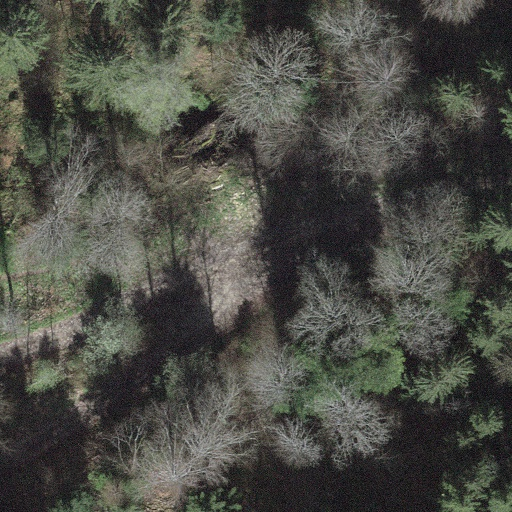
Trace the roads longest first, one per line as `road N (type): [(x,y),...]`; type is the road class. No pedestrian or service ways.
road 1 (track): [(0,458),(330,234),(0,352)]
road 2 (track): [(511,191),(330,234)]
